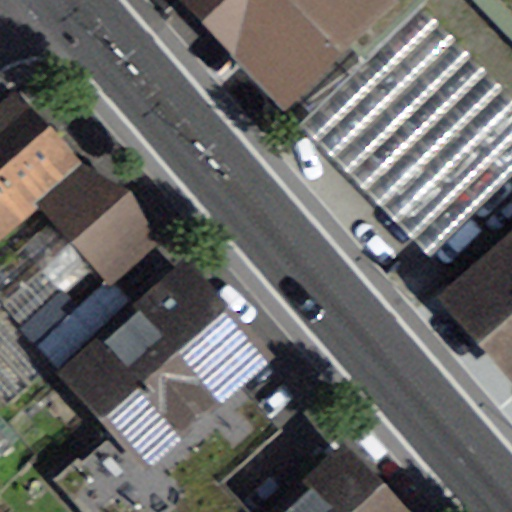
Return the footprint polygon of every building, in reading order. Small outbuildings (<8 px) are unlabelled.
[(348,38),(367,58),(426,0),(478,0),(511,34),(511,0),(198,0),(289,94),(348,38)] [(58,216),(0,268),(0,303),(24,331),(101,262),(112,273),(144,244),(14,96),(0,107),(0,238),(44,200),(58,216)] [(491,275),(460,302),(511,360),(511,242),(507,247),(505,243),(481,264),(491,275)] [(238,511),(212,483),(264,437),(219,386),(248,360),(182,285),(117,343),(109,334),(93,349),(100,357),(81,375),(114,412),(99,425),(112,439),(64,483),(89,511),(238,511)] [(54,363),(24,331),(0,303),(0,399),(6,406),(54,363)] [(0,454),(11,445),(0,432),(0,454)] [(382,511),(342,469),(295,511),(382,511)]
